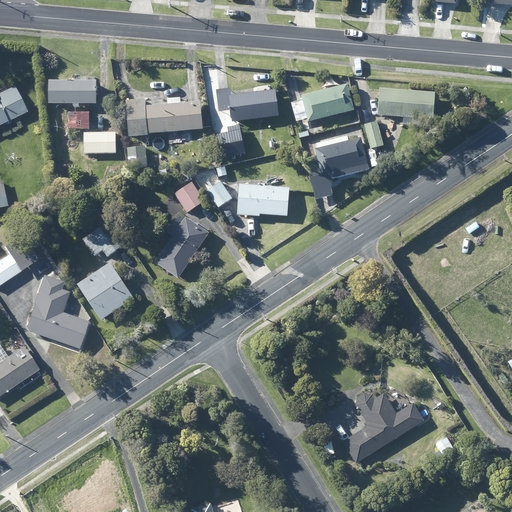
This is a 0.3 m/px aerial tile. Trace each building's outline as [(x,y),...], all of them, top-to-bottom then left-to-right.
[(94,83),(73,82),(46,82),(46,105),(56,106),(59,106),(94,106),(94,83)] [(347,113),(352,112),(346,86),(300,98),(306,123),(327,118),(347,113)] [(7,122),(13,119),(24,114),(11,88),(10,89),(0,93),(0,125),(4,123),(5,126),(8,125),(7,122)] [(228,94),(228,91),(228,90),(227,90),(218,91),(214,92),(217,113),(228,112),(230,124),(232,124),(235,124),(258,120),(260,120),(277,118),(273,91),(271,92),(252,94),(229,97),(228,94)] [(430,95),(408,93),(377,90),(376,97),(375,112),(375,117),(379,117),(402,119),(401,127),(403,127),(428,129),(428,121),(430,121),(433,95),(430,95)] [(184,105),(163,106),(144,108),(143,100),(126,101),(123,101),(127,138),(146,137),(145,135),(168,134),(181,133),(201,131),(199,103),(189,104),(184,105)] [(66,131),(71,131),(88,130),(88,114),(66,114),(66,129),(66,131)] [(363,126),(369,150),(381,147),(375,123),(374,123),(364,126),(363,126)] [(313,136),(321,134),(319,127),(312,129),(312,132),(313,136)] [(82,156),(115,155),(114,134),(82,134),(82,156)] [(331,179),(337,178),(367,171),(359,139),(313,150),(316,163),(307,165),(311,178),(310,179),(314,200),(318,200),(331,196),(329,188),(331,179)] [(126,151),(127,162),(128,172),(146,169),(144,147),(125,149),(126,151)] [(189,175),(179,177),(181,183),(190,181),(189,175)] [(282,183),(279,183),(266,182),(265,188),(263,188),(263,185),(260,185),(259,185),(258,187),(241,186),(238,186),(236,199),(235,217),(258,218),(258,216),(259,216),(285,219),(287,190),(281,189),(282,183)] [(186,215),(204,202),(190,183),(173,195),(186,215)] [(229,198),(224,190),(219,184),(205,193),(216,210),(230,200),(229,198)] [(199,247),(207,235),(183,219),(182,221),(170,239),(153,264),(176,280),(199,247)] [(120,247),(119,246),(105,225),(82,241),(93,257),(94,256),(101,251),(105,257),(120,247)] [(41,265),(47,260),(41,252),(35,257),(38,260),(41,265)] [(0,260),(0,284),(18,273),(7,256),(0,260)] [(54,268),(52,267),(46,264),(39,267),(35,274),(37,278),(38,282),(45,285),(53,283),(56,275),(54,268)] [(124,290),(122,285),(108,265),(103,268),(75,286),(99,322),(132,301),(131,299),(124,290)] [(85,323),(63,316),(30,305),(21,332),(48,341),(75,351),(85,323)] [(18,337),(13,341),(16,347),(22,343),(18,337)] [(35,372),(24,356),(20,349),(0,362),(0,395),(20,382),(35,372)] [(394,414),(382,394),(372,399),(369,394),(362,393),(355,397),(354,405),(359,414),(364,421),(361,422),(364,427),(343,439),(341,441),(354,462),(356,461),(374,450),(422,420),(411,403),(394,414)] [(455,449),(448,437),(436,444),(443,456),(455,449)] [(438,451),(427,457),(430,461),(440,455),(438,451)] [(360,471),(348,478),(356,494),(369,487),(360,471)] [(211,511),(211,510),(208,503),(189,509),(189,511),(211,511)]
